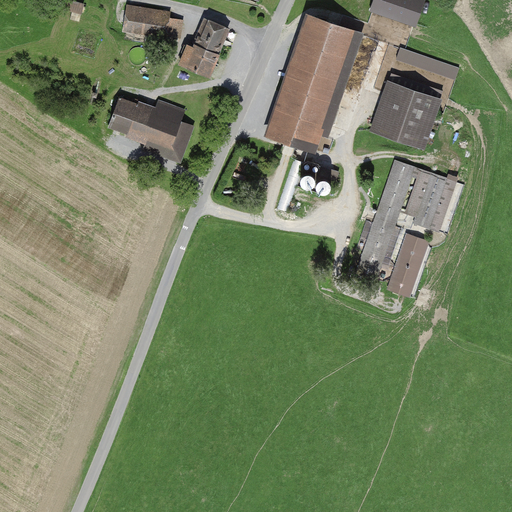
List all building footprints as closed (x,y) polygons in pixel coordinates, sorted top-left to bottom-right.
[(419,29),(429,0),(376,0),(372,13),(419,29)] [(171,13),(126,8),(123,32),(168,37),(171,13)] [(317,150),(356,31),(305,15),(266,134),(317,150)] [(210,79),(230,29),(203,19),(183,69),(210,79)] [(443,99),(389,81),(371,132),(426,150),(443,99)] [(186,120),(121,97),(110,128),(175,150),(186,120)] [(357,259),(384,269),(403,218),(438,231),(457,181),(394,159),(357,259)] [(305,186),(307,188),(309,188),(311,188),(314,187),(315,185),(317,183),(317,181),(316,179),(315,176),(314,175),(311,174),(309,174),(307,174),(305,176),(303,178),(303,180),(302,182),(303,184),(305,186)] [(321,191),(323,192),(325,193),(328,193),(330,192),(332,190),(333,188),(333,186),(333,183),(331,181),(330,179),(327,179),(325,178),(323,179),(321,180),(319,182),(319,184),(319,187),(319,189),(321,191)] [(411,302),(431,243),(406,235),(387,294),(411,302)]
